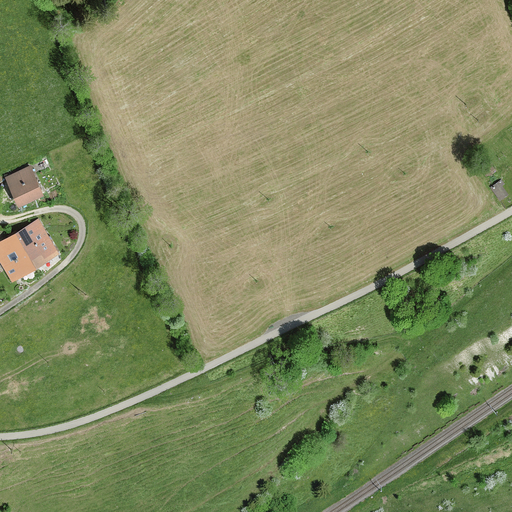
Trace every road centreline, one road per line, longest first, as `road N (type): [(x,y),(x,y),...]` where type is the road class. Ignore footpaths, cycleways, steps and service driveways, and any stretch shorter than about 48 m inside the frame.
road 1 (unclassified): [(0,438),(61,429),(160,391),(511,209)]
road 2 (trunk): [(0,189),(343,0)]
road 3 (unclassified): [(0,216),(53,208),(76,214),(83,229),(76,250),(0,312)]
